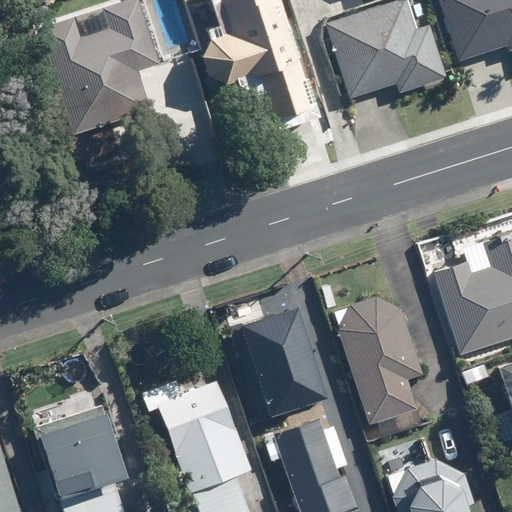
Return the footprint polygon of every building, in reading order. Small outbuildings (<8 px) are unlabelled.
[(154,67),(132,0),(123,0),(96,8),(100,19),(38,39),(67,131),(146,106),(136,73),(154,67)] [(277,131),(317,118),(279,0),(217,0),(228,34),(207,40),(198,58),(204,76),(223,86),(258,74),(277,131)] [(334,0),(348,40),(431,14),(426,0),(334,0)] [(511,0),(434,0),(453,62),(504,44),(506,49),(511,47),(511,0)] [(464,258),(426,271),(454,354),(511,334),(511,230),(477,242),(485,265),(468,270),(464,258)] [(349,299),(335,326),(366,420),(414,404),(405,377),(420,372),(398,305),(372,292),(349,299)] [(511,353),(495,359),(511,411),(511,353)] [(479,364),(460,369),(464,384),(483,379),(479,364)] [(249,465),(214,375),(154,400),(197,511),(240,511),(248,509),(233,471),(249,465)] [(123,511),(111,476),(124,472),(102,405),(33,426),(61,511),(123,511)] [(316,416),(259,435),(267,457),(279,453),(299,511),(327,511),(354,503),(343,471),(336,473),(316,416)] [(367,465),(351,420),(330,427),(346,472),(367,465)] [(0,511),(20,511),(0,444),(0,511)] [(407,464),(391,493),(397,511),(470,511),(468,502),(473,501),(464,472),(431,455),(407,464)]
